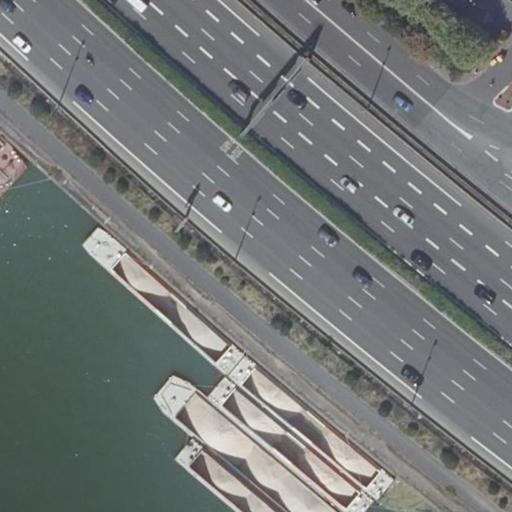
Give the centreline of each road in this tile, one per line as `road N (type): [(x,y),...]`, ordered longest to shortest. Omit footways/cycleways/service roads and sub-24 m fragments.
road 1 (residential): [(0,95),(266,330),(493,511)]
road 2 (motorway): [(24,0),(270,221),(511,417)]
road 3 (motorway): [(511,297),(163,0)]
road 4 (secondary): [(415,95),(303,0)]
road 5 (secondary): [(415,95),(511,187)]
